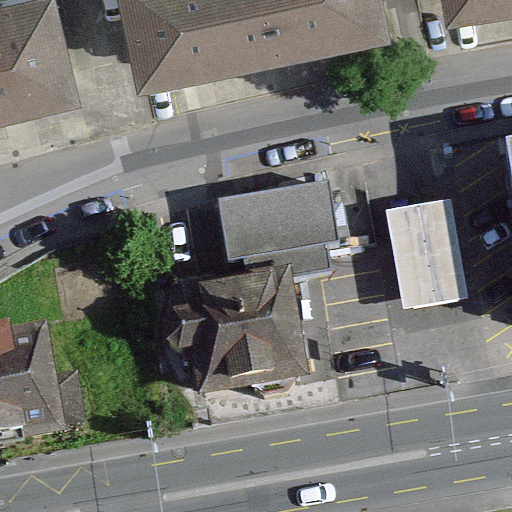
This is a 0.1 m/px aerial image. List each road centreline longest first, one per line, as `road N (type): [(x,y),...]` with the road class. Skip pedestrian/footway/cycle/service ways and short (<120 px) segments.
road 1 (residential): [(511,86),(377,109),(0,215)]
road 2 (primary): [(87,511),(511,437)]
